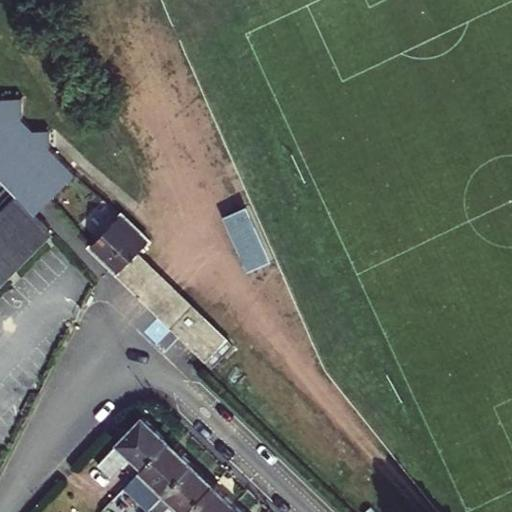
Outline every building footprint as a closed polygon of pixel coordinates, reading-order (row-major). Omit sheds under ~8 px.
[(0,16),(35,81),(63,66),(27,0),(10,0),(0,5),(0,16)] [(0,98),(0,178),(17,195),(35,213),(51,198),(76,173),(49,146),(48,131),(33,131),(20,119),(21,98),(0,98)] [(7,253),(41,219),(35,213),(17,195),(0,212),(0,275),(1,277),(6,272),(16,262),(7,253)] [(252,204),(224,217),(248,271),(276,259),(252,204)] [(118,274),(139,252),(151,239),(122,211),(88,246),(118,274)] [(7,253),(16,262),(50,229),(41,219),(7,253)] [(139,252),(118,274),(161,314),(182,293),(139,252)] [(215,366),(233,349),(226,341),(229,337),(182,293),(161,314),(206,357),(215,366)] [(143,471),(168,444),(155,432),(143,420),(97,468),(110,479),(130,458),(143,471)] [(143,471),(124,490),(146,511),(147,511),(151,508),(165,493),(191,466),(179,455),(168,444),(143,471)] [(191,466),(165,493),(184,511),(187,511),(212,486),(201,476),(191,466)] [(227,511),(233,506),(222,496),(212,486),(187,511),(227,511)] [(184,511),(165,493),(151,508),(154,511),(184,511)]
